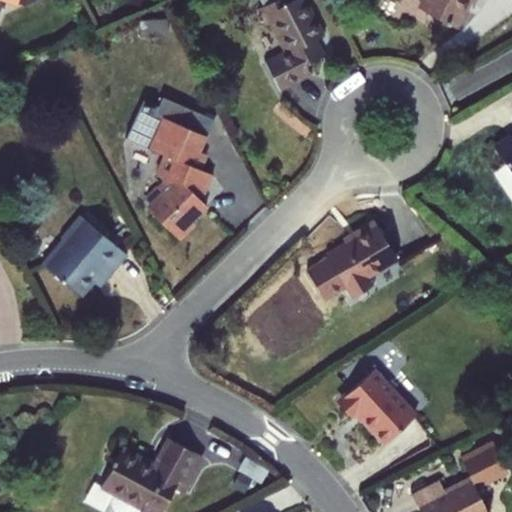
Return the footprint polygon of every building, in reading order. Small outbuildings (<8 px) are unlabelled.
[(308,64),(336,51),(329,35),(336,31),(321,0),(274,0),(264,5),(272,22),(281,18),(294,46),(267,59),(281,89),(313,74),(308,64)] [(460,23),(473,0),(425,0),(424,3),(460,23)] [(192,121),(218,135),(225,122),(193,105),(186,118),(192,121)] [(216,152),(223,137),(218,135),(192,121),(176,150),(182,154),(172,173),(178,180),(172,187),(178,193),(163,207),(194,239),(210,224),(205,218),(219,205),(214,199),(219,193),(228,176),(213,169),(221,155),(216,152)] [(511,134),(500,143),(511,161),(511,134)] [(93,290),(105,276),(115,266),(122,273),(141,252),(96,211),(76,234),(78,236),(57,259),(93,290)] [(369,231),(353,241),(333,254),(360,295),(379,283),(374,275),(404,256),(380,218),(366,227),(369,231)] [(351,237),(353,241),(369,231),(366,227),(351,237)] [(113,283),(122,273),(115,266),(105,276),(113,283)] [(426,412),(383,365),(350,395),(364,410),(367,408),(374,416),(396,440),(426,412)] [(364,410),(350,395),(348,398),(361,413),(364,410)] [(367,408),(364,410),(372,419),(374,416),(367,408)] [(485,451),(506,441),(504,437),(484,448),(485,451)] [(159,468),(127,451),(107,489),(121,497),(119,502),(119,507),(120,511),(169,511),(181,490),(186,481),(188,482),(203,455),(174,440),(159,468)] [(473,458),(476,463),(482,474),(456,488),(450,476),(422,491),(433,511),(500,511),(501,511),(487,485),(511,471),(511,452),(506,441),(485,451),(473,458)] [(188,494),(207,458),(203,455),(188,482),(186,481),(181,490),(188,494)]
